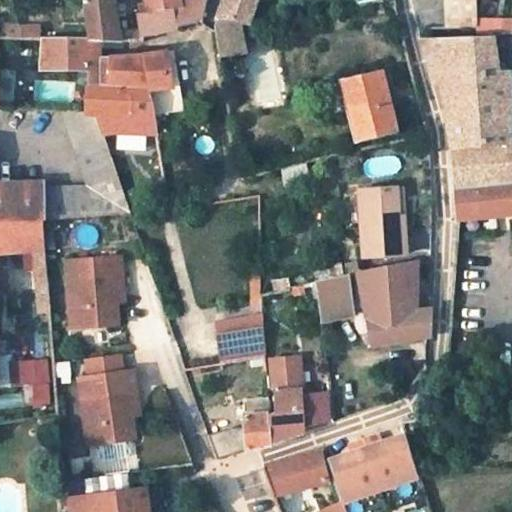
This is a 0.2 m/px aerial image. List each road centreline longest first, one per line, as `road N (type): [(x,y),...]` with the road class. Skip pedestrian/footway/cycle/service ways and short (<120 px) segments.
road 1 (residential): [(404,0),(436,134),(444,217),(435,367),(409,402),(229,468),(236,511)]
road 2 (unknown): [(226,483),(142,286)]
